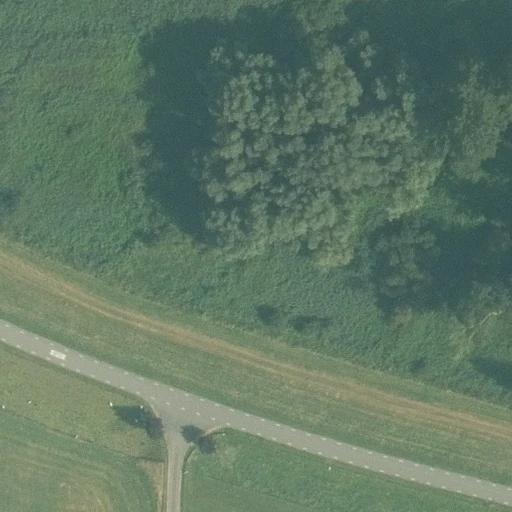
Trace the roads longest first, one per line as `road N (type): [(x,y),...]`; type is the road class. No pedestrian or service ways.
road 1 (track): [(0,251),(164,319),(511,423)]
road 2 (unclassified): [(0,327),(182,401),(511,496)]
